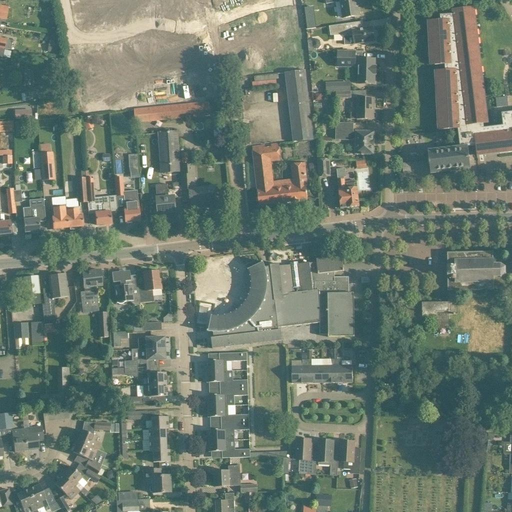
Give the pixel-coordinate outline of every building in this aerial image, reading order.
[(325,0),(326,4),(331,4),(341,2),(344,19),(359,16),(356,0),(325,0)] [(0,7),(0,19),(6,20),(8,8),(0,7)] [(458,129),(460,148),(468,147),(468,146),(483,145),(484,152),(499,150),(499,153),(511,151),(511,112),(501,113),(503,126),(484,128),(477,75),(482,75),(474,8),(453,11),(453,14),(440,15),(440,21),(428,22),(431,66),(445,65),(445,71),(435,71),(439,130),(458,129)] [(278,18),(282,41),(294,39),(296,48),(305,46),(303,27),(293,29),(291,16),(286,17),(283,17),(283,18),(278,19),(278,18)] [(270,36),(266,37),(267,44),(282,41),(278,18),(275,19),(268,20),(270,36)] [(330,27),(331,35),(345,35),(345,45),(354,45),(375,42),(374,37),(375,37),(376,36),(375,33),(374,32),(373,32),(373,27),(361,29),(360,22),(330,27)] [(255,24),(246,26),(246,29),(250,48),(257,47),(258,53),(267,52),(264,35),(258,36),(257,27),(256,27),(255,24)] [(237,32),(231,34),(234,51),(250,48),(246,29),(237,31),(237,32)] [(0,38),(0,49),(4,50),(10,50),(12,41),(6,40),(6,39),(0,38)] [(47,51),(56,52),(58,42),(48,41),(47,51)] [(11,52),(4,50),(0,49),(0,57),(3,58),(3,57),(9,58),(11,52)] [(116,51),(102,53),(105,73),(108,73),(108,76),(123,74),(121,61),(117,62),(116,51)] [(156,51),(142,53),(146,74),(159,72),(160,80),(167,79),(164,65),(159,66),(156,51)] [(359,68),(358,84),(375,85),(375,75),(376,75),(376,67),(375,67),(375,60),(362,59),(362,52),(338,51),(338,67),(359,68)] [(102,53),(83,56),(86,76),(105,73),(102,53)] [(131,70),(125,71),(127,85),(134,84),(132,76),(146,74),(142,53),(129,55),(131,70)] [(62,67),(62,59),(52,59),(52,67),(62,67)] [(306,71),(286,73),(294,142),(313,140),(306,71)] [(326,92),(336,92),(336,83),(326,83),(326,92)] [(507,97),(495,98),(496,107),(508,106),(507,97)] [(349,107),(349,120),(356,120),(364,120),(374,120),(374,119),(376,119),(376,117),(376,115),(376,113),(375,113),(375,98),(364,98),(357,98),(356,107),(349,107)] [(199,104),(177,106),(178,118),(200,116),(210,115),(209,103),(199,104)] [(135,110),(135,112),(136,122),(178,118),(177,106),(135,110)] [(31,110),(15,111),(15,120),(31,119),(31,110)] [(62,120),(63,130),(71,128),(70,119),(62,120)] [(87,130),(93,127),(90,119),(84,121),(87,130)] [(0,132),(14,132),(14,124),(13,124),(13,121),(0,122),(0,132)] [(25,122),(14,123),(14,124),(14,132),(22,131),(22,129),(25,129),(25,122)] [(336,140),(353,141),(353,139),(356,139),(356,155),(362,155),(362,156),(364,156),(364,155),(374,155),(374,146),(374,140),(374,132),(356,132),(356,133),(353,133),(353,124),(336,124),(336,140)] [(168,133),(158,134),(161,163),(161,173),(181,172),(181,165),(178,132),(168,133)] [(316,160),(317,160),(324,160),(324,145),(322,145),(322,139),(315,139),(316,160)] [(265,149),(265,146),(252,148),(259,206),(308,200),(306,186),(307,186),(304,164),(292,166),(293,180),(272,182),(270,161),(279,160),(278,144),(270,145),(271,148),(265,149)] [(468,147),(460,148),(428,152),(431,174),(470,169),(468,147)] [(41,154),(43,180),(55,179),(52,153),(41,154)] [(329,160),(324,160),(317,160),(318,177),(330,177),(329,160)] [(367,169),(366,161),(356,162),(357,170),(367,169)] [(191,165),(181,165),(181,172),(182,180),(182,184),(182,191),(190,190),(192,210),(207,208),(207,202),(215,201),(213,187),(197,188),(195,164),(191,165)] [(356,181),(345,182),(345,178),(346,178),(345,169),(337,170),(340,199),(341,209),(359,207),(357,188),(356,181)] [(88,171),(84,172),(86,203),(94,202),(92,177),(88,178),(88,171)] [(86,203),(84,172),(81,172),(81,178),(76,178),(78,203),(86,203)] [(122,177),(115,177),(116,196),(117,211),(124,211),(124,213),(125,223),(126,223),(126,224),(131,223),(131,222),(140,221),(139,211),(137,191),(123,192),(122,177)] [(168,185),(156,186),(157,199),(158,214),(176,213),(175,198),(183,198),(182,191),(182,184),(173,185),(173,190),(168,191),(168,185)] [(15,213),(14,199),(13,189),(6,190),(8,214),(15,213)] [(102,213),(95,214),(96,225),(111,224),(110,212),(117,211),(116,196),(102,197),(102,198),(103,204),(101,205),(102,213)] [(30,208),(22,209),(23,220),(23,221),(24,232),(32,232),(32,234),(38,233),(38,231),(39,231),(39,229),(46,228),(43,200),(29,201),(30,208)] [(65,206),(51,207),(53,230),(68,228),(66,207),(65,206)] [(66,207),(68,228),(69,228),(69,230),(75,229),(75,228),(82,227),(80,207),(66,208),(66,207)] [(0,234),(11,234),(9,222),(0,223),(0,219),(0,234)] [(448,291),(448,303),(449,315),(458,315),(457,291),(494,290),(506,289),(506,274),(505,273),(505,269),(506,268),(505,267),(505,268),(501,265),(501,264),(500,264),(500,265),(493,265),(493,252),(447,253),(448,267),(447,267),(447,277),(448,291)] [(208,331),(208,332),(210,333),(214,333),(214,338),(212,339),(213,349),(283,341),(282,330),(279,331),(278,328),(319,323),(320,335),(328,335),(328,337),(354,337),(354,293),(349,293),(349,277),(337,277),(337,278),(335,278),(335,273),(337,272),(336,272),(336,268),(343,267),(342,257),(316,260),(317,263),(310,263),(298,264),(298,262),(290,263),(290,265),(279,267),(279,264),(270,266),(271,267),(265,268),(265,266),(263,262),(262,263),(262,264),(248,270),(249,270),(251,276),(250,276),(250,277),(251,277),(252,282),(251,282),(251,283),(251,289),(250,289),(250,290),(251,290),(249,295),(248,296),(250,297),(248,302),(246,301),(245,301),(246,302),(242,306),(241,306),(242,307),(237,311),(237,310),(236,311),(237,311),(232,314),(231,313),(231,314),(225,316),(225,315),(224,316),(225,316),(219,317),(219,316),(218,316),(218,317),(212,316),(209,331),(208,331)] [(85,292),(81,292),(82,309),(98,307),(97,299),(96,287),(102,286),(101,280),(100,270),(82,272),(83,282),(84,288),(85,292)] [(144,286),(137,287),(139,304),(153,302),(152,291),(161,290),(160,280),(158,280),(158,272),(156,272),(156,270),(149,271),(149,272),(142,273),(144,286)] [(139,304),(137,287),(137,284),(130,285),(129,275),(126,272),(123,272),(123,271),(119,272),(119,273),(112,274),(113,283),(115,283),(115,287),(114,287),(116,303),(132,302),(132,304),(134,306),(139,306),(139,304)] [(65,274),(48,276),(49,286),(50,289),(42,290),(44,304),(41,305),(43,325),(44,325),(55,324),(53,306),(55,306),(54,299),(68,298),(66,284),(65,274)] [(38,276),(15,279),(17,289),(17,291),(23,291),(23,295),(21,296),(22,306),(29,305),(28,295),(39,294),(40,294),(39,286),(38,276)] [(414,318),(414,300),(400,301),(400,318),(414,318)] [(449,315),(448,303),(422,303),(422,318),(433,317),(433,329),(449,329),(449,315)] [(98,313),(99,338),(108,338),(106,313),(98,313)] [(14,340),(15,340),(16,350),(29,349),(27,323),(13,325),(14,340)] [(42,323),(31,324),(32,344),(43,343),(42,323)] [(161,323),(141,323),(142,332),(161,331),(161,323)] [(110,340),(113,340),(113,347),(120,347),(120,340),(127,340),(127,332),(110,333),(110,340)] [(138,339),(138,350),(164,349),(163,338),(153,338),(138,339)] [(164,349),(138,350),(138,359),(140,359),(140,364),(147,364),(147,361),(154,360),(164,360),(164,349)] [(132,359),(132,350),(122,350),(121,359),(132,359)] [(332,366),(322,366),(322,383),(337,383),(337,353),(337,350),(332,350),(332,366)] [(312,351),(307,351),(307,354),(307,359),(307,360),(307,383),(322,383),(322,366),(312,367),(312,351)] [(208,372),(227,371),(227,362),(247,361),(247,353),(219,354),(219,361),(207,361),(208,372)] [(342,353),(337,353),(337,383),(353,383),(352,367),(342,367),(342,353)] [(302,367),(292,367),(292,384),(307,383),(307,360),(302,360),(302,367)] [(137,368),(124,368),(124,374),(137,377),(137,374),(137,368)] [(147,370),(141,370),(141,379),(142,386),(165,385),(165,382),(167,382),(167,375),(165,376),(165,373),(155,373),(147,374),(147,370)] [(220,389),(248,388),(248,380),(228,381),(227,371),(208,372),(208,374),(206,374),(206,381),(208,381),(208,383),(220,383),(220,389)] [(95,388),(103,395),(109,388),(100,381),(95,388)] [(165,385),(142,386),(136,386),(136,397),(131,398),(131,404),(137,404),(156,403),(155,397),(166,397),(166,394),(167,394),(167,387),(166,387),(165,385)] [(209,407),(228,406),(228,396),(248,396),(248,388),(220,389),(220,396),(208,396),(209,407)] [(40,406),(59,405),(66,405),(66,394),(39,395),(40,406)] [(221,424),(249,423),(249,415),(229,416),(228,406),(209,407),(209,418),(221,417),(221,424)] [(127,416),(128,420),(146,419),(146,412),(127,413),(127,416)] [(11,413),(3,414),(5,430),(7,440),(12,439),(13,443),(14,453),(26,451),(23,429),(23,426),(21,427),(21,429),(18,430),(11,431),(11,429),(13,429),(12,419),(11,413)] [(27,417),(22,417),(23,426),(23,429),(26,451),(38,449),(37,441),(43,440),(41,426),(28,428),(27,417)] [(148,429),(149,440),(165,440),(165,434),(168,433),(167,417),(151,418),(151,429),(148,429)] [(94,431),(110,431),(110,433),(118,433),(118,424),(110,424),(94,423),(94,431)] [(210,441),(229,441),(229,431),(249,430),(249,423),(221,424),(221,430),(209,431),(210,441)] [(75,436),(74,440),(99,451),(102,444),(94,441),(96,437),(81,431),(79,437),(75,436)] [(296,455),(296,460),(300,460),(299,474),(315,475),(317,444),(311,444),(311,440),(297,439),(296,454),(296,455)] [(319,440),(319,450),(318,462),(331,463),(330,476),(337,476),(338,457),(332,456),(333,441),(331,441),(331,440),(327,439),(326,441),(319,440)] [(74,440),(72,445),(75,446),(72,453),(89,460),(88,461),(100,468),(106,454),(99,451),(74,440)] [(165,440),(149,440),(149,452),(152,452),(153,463),(169,462),(168,446),(165,446),(165,440)] [(229,441),(210,441),(210,452),(222,452),(222,459),(250,458),(250,450),(230,450),(229,441)] [(352,474),(359,475),(361,449),(354,448),(355,442),(341,442),(340,462),(344,462),(344,470),(351,470),(350,474),(352,474)] [(88,461),(84,468),(97,475),(101,469),(88,461)] [(230,487),(239,487),(238,474),(240,474),(240,466),(228,466),(229,471),(215,472),(215,487),(230,487)] [(63,470),(60,473),(80,492),(83,488),(87,483),(82,478),(78,474),(70,467),(65,472),(63,470)] [(97,475),(84,468),(81,474),(96,483),(100,477),(97,475)] [(159,469),(149,470),(143,470),(144,486),(151,485),(152,493),(169,493),(169,476),(160,476),(159,469)] [(80,492),(60,473),(56,477),(59,479),(54,484),(71,501),(76,495),(80,492)] [(358,488),(356,479),(349,481),(351,489),(358,488)] [(39,485),(28,490),(36,510),(37,511),(45,511),(41,501),(45,499),(39,485)] [(258,492),(258,485),(241,486),(241,493),(245,493),(253,493),(258,492)] [(8,490),(0,491),(0,497),(3,507),(8,506),(11,505),(12,505),(11,499),(8,490)] [(37,511),(36,510),(28,490),(16,495),(23,510),(30,507),(31,511),(37,511)] [(213,511),(235,511),(235,494),(225,494),(226,502),(216,502),(216,508),(214,509),(213,511)] [(57,502),(56,500),(53,496),(45,500),(48,506),(57,502)] [(56,500),(57,502),(62,511),(67,511),(70,511),(62,497),(56,500)] [(121,504),(121,511),(123,511),(137,511),(137,503),(121,504)]
